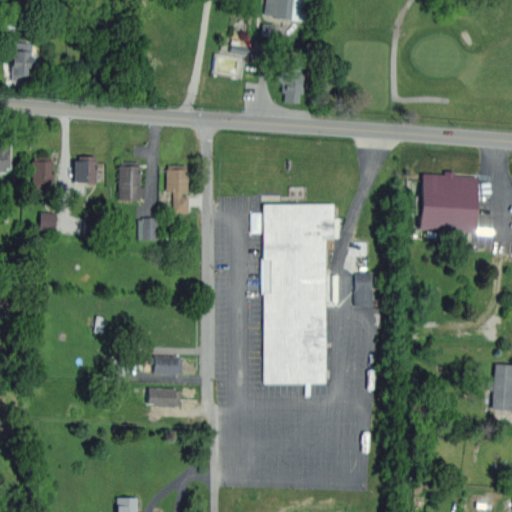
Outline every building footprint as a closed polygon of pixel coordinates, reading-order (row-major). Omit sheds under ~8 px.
[(302,19),(303,0),(265,0),(264,17),(302,19)] [(274,36),(274,23),(261,23),(261,35),(274,36)] [(27,80),(10,79),(10,73),(9,73),(10,50),(6,50),(6,41),(30,42),(30,52),(28,52),(27,80)] [(302,56),(301,92),(298,92),(297,102),(283,101),(283,91),(282,91),(282,82),(273,81),(274,70),(282,71),(283,55),(302,56)] [(5,172),(0,172),(0,140),(9,140),(9,168),(5,168),(5,172)] [(95,182),(73,182),(73,159),(77,159),(77,155),(95,155),(95,182)] [(33,193),(33,182),(31,182),(31,156),(52,156),(52,181),(48,181),(48,192),(33,193)] [(139,187),(144,187),(144,198),(117,199),(117,164),(119,164),(119,160),(137,160),(137,163),(139,163),(139,187)] [(172,212),(172,190),(165,190),(165,168),(166,168),(166,164),(185,164),(185,167),(186,167),(186,190),(180,190),(180,195),(187,195),(187,212),(172,212)] [(450,171),(450,174),(473,176),(470,231),(417,228),(420,172),(440,173),(440,170),(450,171)] [(332,238),(332,247),(324,247),(324,306),(324,383),(264,384),(264,292),(262,292),(261,257),(263,257),(262,203),(332,203),(332,238)] [(55,229),(56,212),(39,212),(38,229),(55,229)] [(156,239),(156,217),(137,217),(137,240),(156,239)] [(354,305),(372,305),(371,272),(353,272),(354,305)] [(175,373),(152,372),(153,364),(149,364),(149,355),(153,355),(153,354),(176,355),(176,357),(181,357),(180,372),(175,372),(175,373)] [(509,409),(489,408),(490,389),(485,388),(486,379),(493,380),(493,363),(511,364),(509,409)] [(178,405),(150,403),(150,402),(147,402),(148,386),(179,389),(178,405)] [(115,511),(115,496),(136,496),(136,511),(115,511)]
